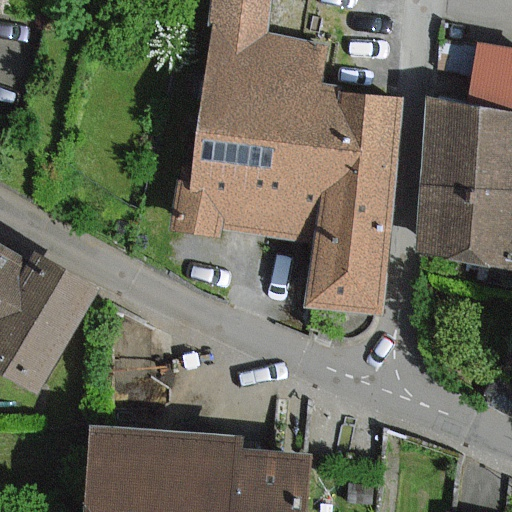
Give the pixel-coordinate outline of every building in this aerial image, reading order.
[(309,308),(383,317),(410,104),(349,97),(354,52),(274,42),(279,0),(219,0),(191,233),(231,238),(232,230),(317,240),(309,308)] [(462,87),(511,92),(511,33),(469,28),(462,87)] [(511,108),(435,95),(425,253),(511,265),(511,108)] [(31,263),(0,242),(0,366),(45,390),(105,286),(44,248),(31,263)] [(99,433),(96,511),(304,511),(307,458),(256,456),(257,438),(99,433)]
